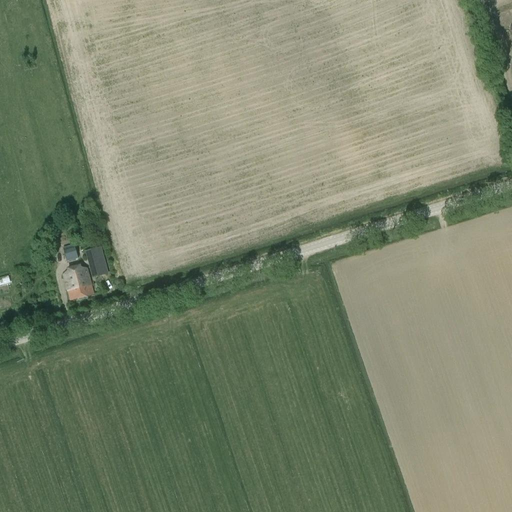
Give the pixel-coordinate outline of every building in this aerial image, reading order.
[(87,207),(81,210),(84,216),(90,214),(87,207)] [(76,247),(64,248),(65,258),(77,257),(76,247)] [(101,248),(87,251),(87,252),(94,277),(94,278),(108,274),(101,250),(101,248)] [(88,270),(64,276),(71,301),(94,295),(88,270)] [(8,274),(0,276),(0,285),(10,283),(8,274)]
